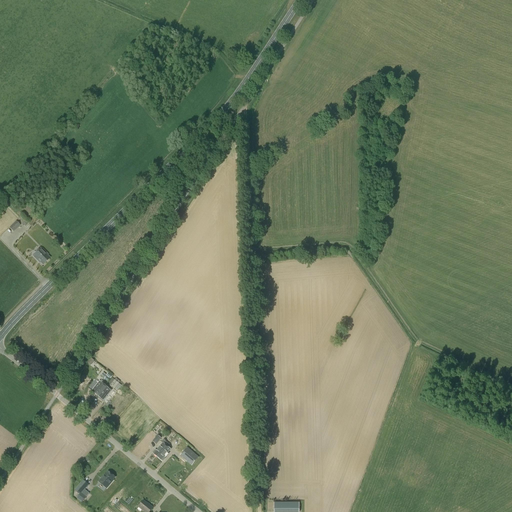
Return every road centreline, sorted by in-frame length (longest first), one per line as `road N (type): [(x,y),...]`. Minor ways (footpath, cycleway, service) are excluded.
road 1 (primary): [(0,337),(215,121),(299,0)]
road 2 (track): [(259,511),(239,90)]
road 3 (unclassified): [(199,511),(0,348)]
